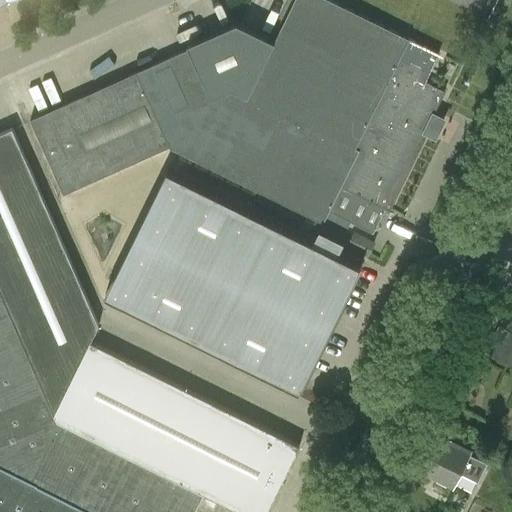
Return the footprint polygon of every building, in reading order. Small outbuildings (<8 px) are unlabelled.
[(386,208),(390,210),(429,133),(436,136),(444,119),(434,114),(445,91),(426,81),(439,54),(331,0),(294,0),(275,40),(237,21),(187,43),(189,48),(31,121),(64,193),(170,145),(345,233),(351,221),(373,232),(386,208)] [(454,0),(488,17),(496,0),(454,0)] [(59,95),(49,76),(32,85),(43,104),(59,95)] [(268,511),(300,447),(100,345),(92,340),(100,324),(14,129),(0,135),(0,511),(195,511),(204,494),(239,511),(268,511)] [(167,168),(105,293),(299,389),(298,390),(299,391),(363,262),(362,261),(361,264),(336,251),(341,241),(321,231),(315,241),(167,168)] [(369,255),(375,243),(355,233),(349,244),(369,255)] [(511,306),(509,305),(487,350),(511,361),(511,306)] [(487,463),(469,454),(470,453),(428,432),(411,467),(453,488),(460,473),(478,481),(487,463)]
